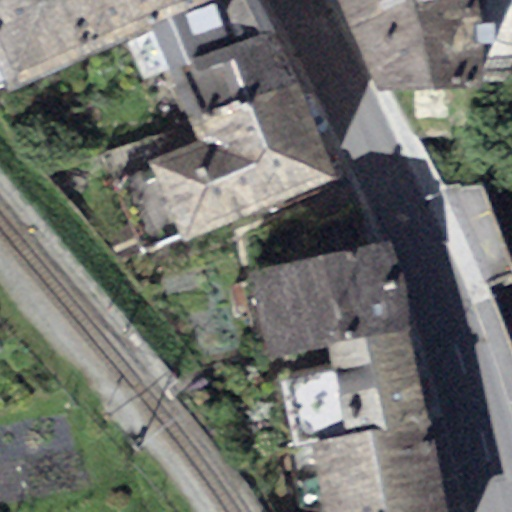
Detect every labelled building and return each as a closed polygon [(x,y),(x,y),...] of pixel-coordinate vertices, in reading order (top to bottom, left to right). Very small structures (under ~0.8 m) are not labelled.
[(0,0),(0,65),(13,94),(153,30),(219,0),(0,0)] [(172,73),(269,38),(247,0),(219,0),(153,30),(172,73)] [(511,0),(340,0),(382,93),(486,90),(485,80),(511,77),(511,0)] [(306,101),(279,34),(269,38),(172,73),(200,142),(306,101)] [(186,241),(340,180),(306,101),(200,142),(151,161),(186,241)] [(248,274),(271,361),(332,349),(410,331),(390,242),(248,274)] [(430,422),(421,379),(410,331),(332,349),(336,364),(280,377),(297,450),(313,447),(430,422)] [(446,511),(430,422),(313,447),(326,511),(446,511)]
